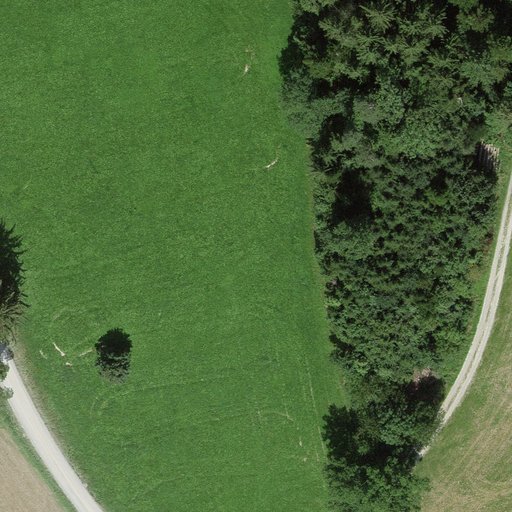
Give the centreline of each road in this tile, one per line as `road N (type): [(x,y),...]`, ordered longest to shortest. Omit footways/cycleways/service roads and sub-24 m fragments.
road 1 (track): [(387,511),(504,304),(511,254)]
road 2 (track): [(0,354),(48,455),(89,511)]
